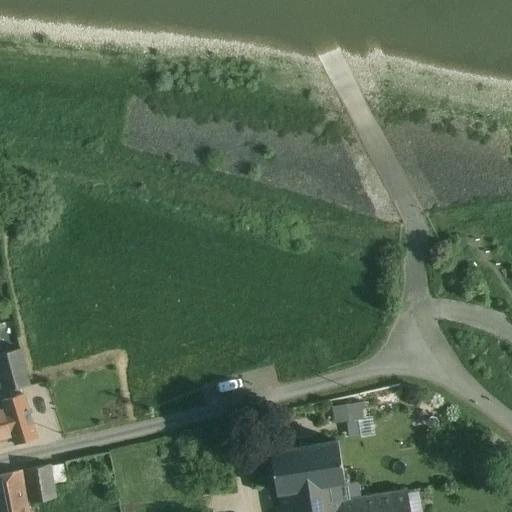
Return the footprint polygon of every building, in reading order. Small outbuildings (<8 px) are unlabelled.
[(21,349),(0,354),(0,375),(4,391),(31,384),(21,349)] [(23,393),(2,399),(4,405),(14,437),(16,443),(36,436),(23,393)] [(359,417),(358,401),(327,402),(328,419),(359,417)] [(4,405),(0,406),(0,441),(14,437),(4,405)] [(278,494),(345,483),(338,440),(270,451),(276,484),(270,484),(272,492),(277,491),(278,494)] [(56,497),(50,464),(24,468),(30,502),(56,497)] [(30,511),(21,470),(0,474),(0,511),(30,511)] [(347,499),(345,483),(278,494),(280,511),(409,511),(405,489),(347,499)]
